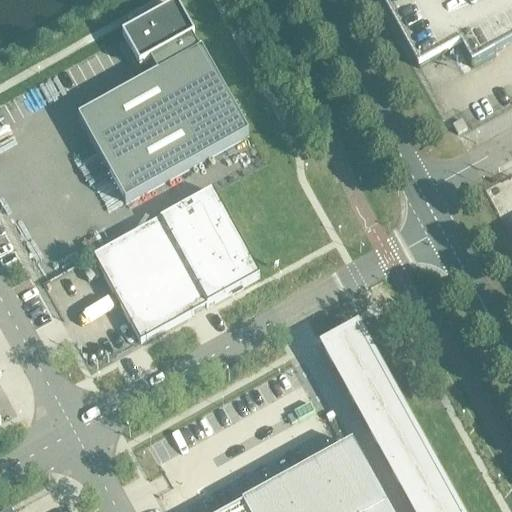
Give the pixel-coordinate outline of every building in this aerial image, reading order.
[(511,45),(511,0),(380,0),(419,70),(461,46),(471,66),(472,68),(511,45)] [(176,9),(122,39),(139,69),(149,63),(157,77),(79,121),(126,207),(248,138),(246,133),(202,53),(198,54),(191,40),(193,39),(176,9)] [(259,279),(212,194),(93,260),(140,345),(259,279)] [(99,278),(92,265),(82,271),(89,283),(99,278)] [(455,511),(357,333),(324,351),(412,511),(455,511)] [(224,484),(248,459),(248,498),(256,498),(256,463),(259,459),(268,459),(268,450),(278,460),(282,460),(282,477),(295,463),(286,455),(313,425),(306,419),(306,412),(317,400),(303,388),(284,388),(279,384),(264,384),(264,418),(270,418),(270,427),(263,435),(263,428),(248,428),(259,439),(236,464),(236,469),(224,469),(224,484)] [(198,446),(162,459),(173,490),(161,494),(166,507),(201,495),(199,489),(212,484),(198,446)] [(387,511),(352,448),(243,508),(243,509),(238,511),(387,511)]
